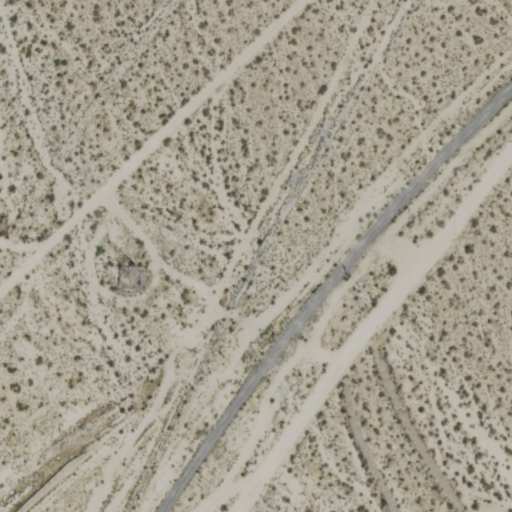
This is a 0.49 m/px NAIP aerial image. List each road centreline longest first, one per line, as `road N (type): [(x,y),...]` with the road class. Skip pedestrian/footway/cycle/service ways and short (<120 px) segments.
road 1 (track): [(373,0),(316,122),(81,511)]
road 2 (track): [(237,511),(337,364),(511,148)]
road 3 (track): [(511,57),(401,160),(327,256),(248,332),(224,377)]
road 4 (track): [(0,286),(302,0)]
